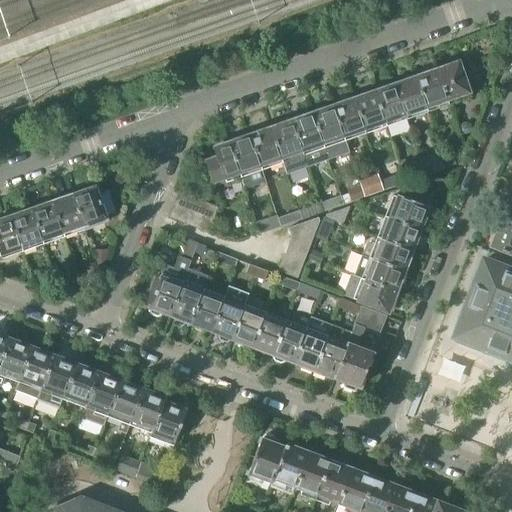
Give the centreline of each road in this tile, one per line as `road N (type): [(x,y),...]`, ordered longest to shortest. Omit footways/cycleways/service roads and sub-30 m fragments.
road 1 (residential): [(511,89),(380,437)]
road 2 (residential): [(177,117),(511,0)]
road 3 (residential): [(380,437),(101,329)]
road 4 (residential): [(101,329),(177,117)]
road 5 (residential): [(0,180),(177,117)]
road 6 (track): [(0,55),(156,0)]
road 7 (residential): [(511,488),(380,437)]
